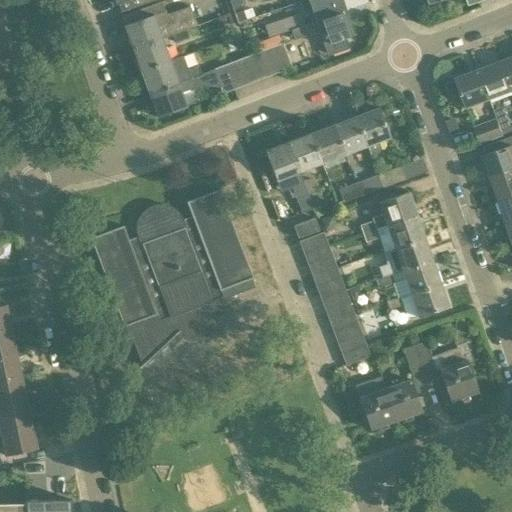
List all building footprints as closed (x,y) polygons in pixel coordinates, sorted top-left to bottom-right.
[(113,0),(115,3),(117,2),(120,10),(149,0),(113,0)] [(244,1),(243,0),(229,0),(233,10),(243,6),(244,1)] [(306,0),(314,22),(344,11),(340,0),(306,0)] [(172,34),(185,30),(196,26),(189,6),(165,15),(161,2),(120,17),(123,25),(122,25),(131,49),(161,38),(172,34)] [(253,17),(250,8),(234,13),(237,23),(246,20),(246,19),(253,17)] [(352,34),(344,11),(314,22),(303,26),(290,30),(293,40),(307,35),(307,36),(321,44),(326,43),(329,55),(347,49),(343,38),(352,34)] [(303,26),(299,14),(263,26),(267,38),(290,30),(303,26)] [(185,30),(172,34),(174,42),(188,37),(185,30)] [(280,44),(277,35),(248,46),(252,55),(258,52),(270,48),(280,44)] [(139,71),(169,60),(161,38),(131,49),(139,71)] [(281,43),(280,44),(270,48),(279,72),(291,67),(281,43)] [(258,52),(267,76),(279,72),(270,48),(258,52)] [(252,55),(247,57),(256,81),(267,76),(258,52),(252,55)] [(169,60),(139,71),(147,94),(202,74),(202,73),(200,74),(197,66),(187,69),(182,56),(169,60)] [(511,56),(500,61),(511,91),(511,90),(511,56)] [(235,61),(244,85),(256,81),(247,57),(235,61)] [(224,66),(233,90),(244,85),(235,61),(224,66)] [(478,69),(489,100),(511,91),(500,61),(478,69)] [(233,90),(224,66),(213,70),(222,94),(233,90)] [(489,100),(478,69),(455,78),(466,108),(489,100)] [(202,74),(147,94),(155,117),(186,106),(181,93),(205,84),(202,74)] [(498,123),(506,119),(501,106),(493,109),(496,118),(498,123)] [(354,116),(366,146),(370,157),(377,154),(380,149),(377,142),(389,138),(377,107),(354,116)] [(332,124),(343,155),(366,146),(354,116),(332,124)] [(496,118),(473,127),(479,143),(502,135),(498,123),(496,118)] [(309,133),(320,163),(343,155),(332,124),(309,133)] [(287,141),(298,172),(320,163),(309,133),(287,141)] [(482,155),(490,179),(511,170),(511,136),(483,147),(486,154),(482,155)] [(287,141),(264,150),(275,180),(279,190),(291,186),(295,199),(307,195),(302,182),(298,172),(287,141)] [(404,165),(376,175),(381,188),(408,178),(404,165)] [(498,202),(511,196),(511,170),(490,179),(498,202)] [(315,192),(310,178),(302,182),(307,195),(315,192)] [(367,193),(362,180),(354,183),(359,196),(367,193)] [(338,189),(342,202),(359,196),(354,183),(338,189)] [(96,235),(135,354),(183,339),(182,337),(221,324),(213,300),(254,287),(222,188),(181,201),(181,198),(138,212),(140,221),(96,235)] [(385,226),(416,215),(408,192),(377,202),(381,214),(371,218),(372,221),(359,226),(362,234),(375,229),(385,225),(385,226)] [(511,196),(498,202),(506,224),(511,222),(511,196)] [(314,208),(289,215),(291,223),(316,216),(314,208)] [(416,215),(385,226),(393,248),(423,238),(416,215)] [(313,218),(292,226),(297,238),(318,230),(313,218)] [(378,238),(375,229),(362,234),(365,242),(378,238)] [(302,253),(327,244),(322,232),(298,242),(302,253)] [(423,238),(393,248),(382,252),(386,264),(378,267),(381,277),(382,278),(431,261),(423,238)] [(327,244),(302,253),(306,264),(331,255),(327,244)] [(331,255),(306,264),(311,276),(335,266),(331,255)] [(439,283),(431,261),(382,278),(381,277),(378,278),(381,287),(391,283),(396,297),(397,298),(439,283)] [(315,286),(339,277),(335,266),(311,276),(315,286)] [(339,277),(315,286),(319,298),(344,289),(339,277)] [(447,307),(439,283),(397,298),(396,297),(385,301),(388,310),(402,305),(407,320),(417,316),(417,317),(447,307)] [(344,289),(319,298),(324,309),(348,300),(344,289)] [(348,300),(324,309),(328,320),(352,311),(348,300)] [(0,331),(10,329),(4,305),(0,305),(0,331)] [(352,311),(328,320),(332,332),(357,322),(352,311)] [(337,343),(361,333),(357,322),(332,332),(337,343)] [(10,329),(0,331),(0,356),(15,353),(10,329)] [(361,333),(337,343),(341,354),(365,345),(361,333)] [(450,401),(477,392),(467,363),(472,361),(465,342),(455,345),(455,347),(431,356),(426,341),(414,345),(427,383),(442,378),(450,401)] [(365,345),(341,354),(345,365),(370,356),(365,345)] [(421,411),(413,388),(427,383),(414,345),(402,349),(413,379),(410,380),(409,379),(384,388),(383,388),(394,420),(421,411)] [(15,353),(0,356),(0,381),(20,377),(15,353)] [(369,429),(394,420),(383,388),(384,388),(380,376),(354,385),(358,397),(369,429)] [(20,377),(0,381),(0,406),(25,401),(20,377)] [(25,401),(0,406),(0,431),(30,425),(25,401)] [(30,425),(0,431),(0,434),(5,456),(36,449),(30,425)] [(66,511),(66,498),(25,499),(24,511),(66,511)] [(0,511),(23,511),(23,502),(0,502),(0,511)]
